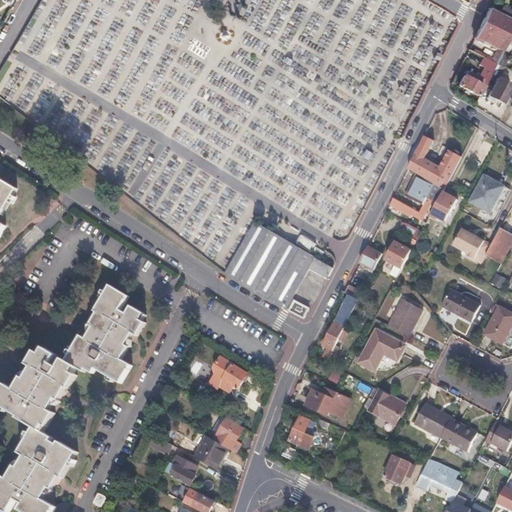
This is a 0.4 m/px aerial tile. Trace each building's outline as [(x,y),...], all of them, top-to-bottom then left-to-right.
[(499,14),(511,19),(511,11),(503,7),(499,14)] [(475,37),(503,51),(511,33),(511,19),(499,14),(489,8),(475,37)] [(511,33),(503,51),(509,54),(511,55),(511,33)] [(491,73),(496,64),(469,50),(464,59),(491,73)] [(496,78),(509,54),(503,51),(496,64),(491,73),(485,85),(483,88),(480,95),(486,98),(487,95),(502,103),(511,86),(496,78)] [(483,88),(485,85),(481,82),(479,86),(472,82),(475,77),(467,72),(464,77),(463,76),(458,86),(477,96),(482,87),(483,88)] [(409,170),(417,174),(435,185),(445,190),(462,158),(449,151),(441,166),(426,158),(434,141),(426,137),(409,170)] [(406,196),(424,206),(435,185),(417,174),(406,196)] [(485,176),(471,202),(491,213),(498,200),(505,187),(485,176)] [(0,234),(5,226),(0,223),(0,212),(2,214),(9,201),(13,195),(16,189),(0,179),(0,234)] [(434,201),(438,203),(443,193),(445,190),(435,185),(424,206),(420,212),(394,199),(390,206),(408,217),(410,214),(423,221),(434,201)] [(511,191),(511,190),(505,187),(498,200),(505,204),(511,191)] [(438,203),(431,215),(446,222),(458,201),(443,193),(438,203)] [(316,259),(317,257),(255,221),(226,273),(286,309),(287,308),(291,300),(292,299),(310,269),(328,278),(333,268),(316,259)] [(422,232),(408,224),(402,223),(401,230),(406,231),(419,238),(422,232)] [(482,264),(492,245),(463,230),(454,246),(468,253),(467,256),(482,264)] [(502,264),(511,245),(511,235),(501,230),(492,245),(487,255),(502,264)] [(301,235),(297,243),(310,251),(315,243),(301,235)] [(387,260),(402,268),(412,251),(396,243),(387,260)] [(315,246),(311,253),(320,258),(324,252),(315,246)] [(361,264),(374,270),(383,254),(369,247),(361,264)] [(350,295),(359,300),(362,293),(349,286),(346,293),(350,295)] [(50,487),(53,489),(58,480),(60,476),(63,477),(70,465),(74,459),(77,452),(60,442),(58,444),(52,440),(53,437),(44,432),(41,430),(45,424),(47,426),(55,414),(50,410),(53,404),(57,397),(60,399),(67,387),(69,388),(76,376),(75,375),(71,373),(76,366),(79,368),(85,371),(86,369),(94,374),(96,369),(109,376),(114,379),(121,383),(131,366),(121,361),(126,353),(129,348),(126,346),(129,340),(131,338),(133,334),(138,337),(145,324),(142,322),(140,322),(144,315),(132,308),(128,315),(121,311),(128,298),(111,288),(107,294),(103,300),(96,312),(98,314),(92,325),(91,326),(94,328),(90,334),(86,341),(81,338),(74,350),(70,356),(67,361),(64,359),(59,367),(52,363),(57,355),(45,348),(41,354),(39,353),(36,351),(29,364),(33,366),(29,372),(26,378),(23,377),(15,390),(5,384),(0,393),(0,404),(2,405),(8,408),(20,416),(19,417),(35,427),(32,433),(28,439),(21,452),(26,456),(23,461),(19,467),(16,465),(8,479),(6,477),(0,486),(0,507),(7,511),(9,511),(17,499),(24,503),(20,509),(25,511),(52,511),(55,506),(43,499),(47,493),(50,487)] [(452,290),(442,307),(472,323),(481,306),(452,290)] [(335,323),(345,327),(359,300),(350,295),(348,300),(350,301),(345,309),(343,308),(335,323)] [(389,326),(409,337),(413,329),(412,329),(418,316),(420,317),(423,311),(403,300),(389,326)] [(293,303),(289,309),(303,317),(307,309),(294,301),(293,303)] [(511,313),(500,307),(497,314),(485,335),(503,344),(511,327),(511,313)] [(327,348),(333,351),(345,327),(335,323),(323,346),(327,348)] [(385,354),(398,361),(406,346),(377,330),(359,363),(375,372),(385,354)] [(333,351),(327,348),(323,357),(329,360),(333,351)] [(221,357),(215,368),(216,374),(210,384),(218,389),(220,385),(228,391),(232,384),(239,389),(248,374),(221,357)] [(309,401),(344,417),(351,400),(335,393),(332,399),(313,390),(309,401)] [(380,391),(370,411),(397,425),(407,406),(380,391)] [(161,409),(166,413),(171,404),(165,401),(161,409)] [(343,418),(344,417),(309,401),(306,406),(329,416),(331,412),(343,418)] [(416,425),(442,438),(452,420),(439,413),(440,412),(426,405),(416,425)] [(305,434),(311,421),(301,417),(290,441),(309,449),(314,438),(305,434)] [(237,441),(245,428),(228,418),(215,440),(230,448),(237,452),(242,444),(237,441)] [(452,420),(442,438),(468,452),(478,434),(452,420)] [(511,433),(495,424),(486,440),(507,452),(511,443),(511,433)] [(193,443),(201,448),(207,436),(199,431),(193,443)] [(147,443),(152,446),(157,437),(152,434),(147,443)] [(218,469),(230,448),(215,440),(207,436),(201,448),(196,457),(218,469)] [(172,445),(157,437),(152,446),(168,455),(173,446),(172,445)] [(385,477),(402,484),(413,460),(396,452),(385,477)] [(198,467),(177,456),(173,464),(170,463),(165,472),(191,486),(196,476),(193,474),(198,467)] [(459,474),(444,467),(441,475),(426,468),(418,487),(425,490),(430,480),(451,490),(459,474)] [(181,487),(173,483),(169,491),(176,495),(181,487)] [(511,490),(503,487),(497,502),(511,510),(511,490)] [(203,511),(209,511),(213,506),(216,501),(190,488),(183,501),(203,511)] [(474,511),(476,509),(459,499),(451,511),(474,511)]
